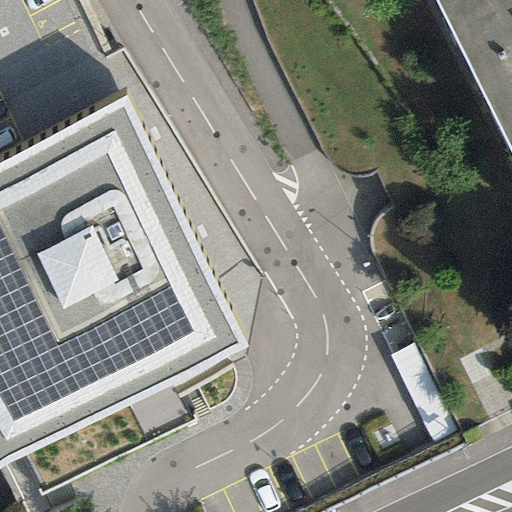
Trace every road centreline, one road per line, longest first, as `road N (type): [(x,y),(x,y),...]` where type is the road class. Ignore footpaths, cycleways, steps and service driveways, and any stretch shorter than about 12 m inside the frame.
road 1 (residential): [(147,511),(186,473),(326,409),(345,388),(343,365),(303,286)]
road 2 (residential): [(303,286),(150,0)]
road 3 (residential): [(303,286),(327,254),(325,217),(234,0)]
